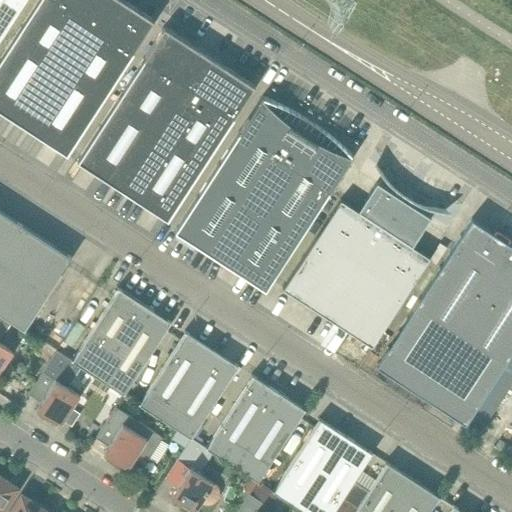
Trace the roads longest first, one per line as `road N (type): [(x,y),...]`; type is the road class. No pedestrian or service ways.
road 1 (unclassified): [(0,159),(511,491)]
road 2 (secondary): [(326,41),(511,168)]
road 3 (secondary): [(511,138),(378,61),(326,41)]
road 4 (residential): [(0,430),(125,511)]
road 5 (track): [(438,120),(511,15)]
